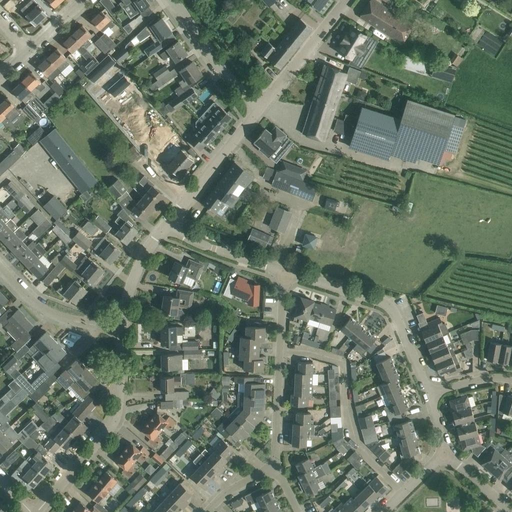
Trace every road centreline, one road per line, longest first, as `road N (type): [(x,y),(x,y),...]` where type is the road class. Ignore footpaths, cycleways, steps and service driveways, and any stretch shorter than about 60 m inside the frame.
road 1 (residential): [(426,398),(395,312),(282,271)]
road 2 (unclassified): [(36,511),(103,429),(118,334)]
road 3 (residential): [(275,467),(282,271)]
road 4 (unclassified): [(160,229),(256,111)]
road 5 (unclassified): [(256,111),(346,0)]
road 6 (residential): [(256,111),(171,0)]
road 7 (residential): [(118,334),(31,304),(0,271)]
road 8 (residential): [(282,271),(160,229)]
